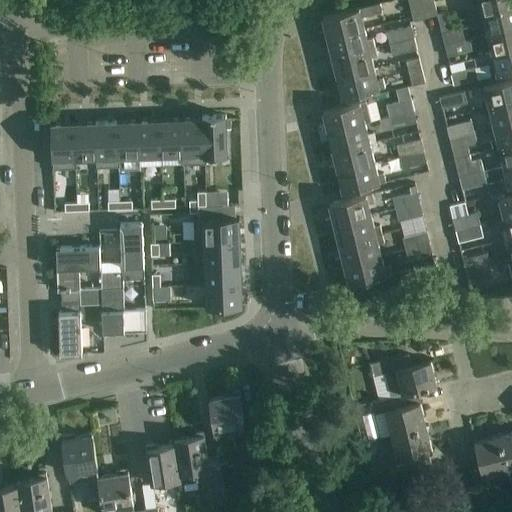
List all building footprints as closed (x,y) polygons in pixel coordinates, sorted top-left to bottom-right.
[(408,0),(413,21),(425,18),(420,0),(408,0)] [(437,15),(433,0),(420,0),(425,18),(437,15)] [(480,3),(482,14),(511,6),(511,0),(472,0),(474,4),(480,3)] [(382,12),(380,3),(322,17),(326,30),(317,33),(319,40),(364,29),(361,17),(382,12)] [(480,26),(482,35),(511,27),(511,6),(482,14),(485,24),(480,26)] [(437,15),(439,24),(448,22),(446,13),(437,15)] [(442,33),(444,44),(469,38),(466,27),(450,31),(448,22),(439,24),(442,33)] [(414,37),(411,26),(386,32),(389,44),(414,37)] [(489,42),(492,54),(511,48),(511,27),(482,35),(484,44),(489,42)] [(332,58),(375,47),(373,39),(367,40),(364,29),(319,40),(320,47),(329,45),(332,58)] [(389,44),(392,56),(417,49),(414,37),(389,44)] [(469,38),(444,44),(447,57),(472,51),(469,38)] [(375,47),(332,58),(335,71),(327,73),(328,80),(374,69),(371,58),(377,56),(375,47)] [(511,48),(492,54),(495,65),(490,67),(492,76),(511,71),(511,48)] [(406,60),(412,85),(425,82),(419,57),(406,60)] [(476,67),(451,73),(454,85),(479,79),(476,67)] [(374,69),(328,80),(330,87),(339,85),(342,99),(385,88),(383,79),(377,80),(374,69)] [(481,98),(483,107),(511,100),(511,79),(484,86),(487,97),(481,98)] [(439,97),(442,109),(467,103),(464,91),(439,97)] [(386,105),(389,116),(414,110),(411,99),(386,105)] [(491,115),(494,126),(511,121),(511,100),(483,107),(485,116),(491,115)] [(317,127),(319,133),(364,122),(370,121),(365,101),(323,111),(326,125),(317,127)] [(414,110),(389,116),(392,129),(416,123),(414,110)] [(205,156),(206,156),(227,155),(226,114),(202,115),(202,118),(203,118),(205,156)] [(161,155),(182,154),(183,154),(182,118),(160,119),(161,155)] [(206,163),(206,156),(205,156),(203,118),(202,118),(182,118),(183,154),(182,154),(182,164),(206,163)] [(140,156),(161,155),(160,119),(139,120),(140,156)] [(139,120),(117,121),(118,157),(119,157),(140,156),(139,120)] [(446,126),(449,137),(475,131),(471,120),(446,126)] [(120,166),(119,157),(118,157),(117,121),(95,122),(97,157),(96,157),(96,167),(120,166)] [(490,139),(493,148),(511,143),(511,121),(494,126),(497,137),(490,139)] [(76,168),(76,158),(75,158),(74,122),(51,123),(53,169),(76,168)] [(76,158),(96,157),(97,157),(95,122),(74,122),(75,158),(76,158)] [(330,139),(333,152),(375,142),(373,132),(366,133),(364,122),(319,133),(321,141),(330,139)] [(475,131),(449,137),(452,150),(478,143),(475,131)] [(396,145),(399,156),(424,151),(421,139),(396,145)] [(326,166),(328,174),(374,163),(371,151),(377,149),(375,142),(333,152),(336,164),(326,166)] [(501,154),(504,166),(511,164),(511,143),(493,148),(495,156),(501,154)] [(424,151),(399,156),(402,169),(426,163),(424,151)] [(456,166),(459,177),(484,171),(481,160),(456,166)] [(374,163),(328,174),(330,181),(340,179),(343,192),(386,182),(383,172),(377,174),(374,163)] [(511,164),(504,166),(506,177),(500,178),(503,189),(511,186),(511,164)] [(484,171),(459,177),(462,190),(487,184),(484,171)] [(206,191),(197,192),(198,206),(206,205),(206,191)] [(393,197),(395,208),(420,202),(417,191),(393,197)] [(324,220),(325,226),(371,214),(368,204),(374,202),(372,193),(329,204),(332,218),(324,220)] [(501,207),(504,219),(511,216),(511,194),(493,200),(495,208),(501,207)] [(151,208),(164,208),(163,201),(163,199),(151,200),(151,201),(151,208)] [(163,201),(164,208),(176,207),(175,199),(163,199),(163,201)] [(132,200),(120,201),(120,202),(120,209),(132,209),(132,202),(132,200)] [(197,200),(189,201),(190,213),(198,212),(197,200)] [(108,210),(120,209),(120,202),(120,201),(108,201),(108,203),(108,210)] [(89,202),(77,203),(77,204),(77,211),(89,210),(89,204),(89,202)] [(420,202),(395,208),(398,221),(423,215),(420,202)] [(65,211),(77,211),(77,204),(77,203),(65,203),(65,205),(65,211)] [(208,206),(198,206),(199,219),(221,218),(220,205),(208,206)] [(452,219),(455,231),(480,225),(477,213),(452,219)] [(336,232),(339,244),(382,233),(380,225),(374,226),(371,214),(325,226),(327,234),(336,232)] [(501,231),(504,241),(511,239),(511,216),(504,219),(506,229),(501,231)] [(205,241),(240,240),(239,217),(221,218),(199,219),(194,219),(195,242),(205,242),(205,241)] [(121,223),(121,235),(122,265),(143,265),(142,222),(121,223)] [(480,225),(455,231),(458,242),(482,236),(480,225)] [(150,231),(151,243),(159,243),(159,230),(150,231)] [(401,237),(405,249),(429,242),(427,231),(401,237)] [(333,260),(335,267),(381,255),(378,244),(384,243),(382,233),(339,244),(342,258),(333,260)] [(205,263),(241,261),(240,240),(205,241),(205,242),(205,263)] [(429,242),(405,249),(408,261),(432,255),(429,242)] [(151,243),(151,255),(159,255),(159,243),(151,243)] [(58,290),(79,290),(79,268),(101,267),(100,246),(56,247),(58,290)] [(462,259),(465,270),(490,264),(487,253),(462,259)] [(381,255),(335,267),(337,274),(346,272),(349,285),(392,274),(389,265),(384,267),(381,255)] [(206,284),(242,283),(241,261),(205,263),(206,284)] [(490,264),(465,270),(468,283),(493,277),(490,264)] [(101,272),(102,288),(123,287),(123,271),(101,272)] [(160,274),(152,274),(152,287),(161,286),(160,274)] [(399,281),(402,293),(413,290),(411,278),(399,281)] [(242,283),(206,284),(207,307),(243,305),(242,283)] [(161,286),(152,287),(153,299),(169,298),(168,286),(161,286)] [(101,289),(102,304),(103,332),(146,330),(145,309),(124,309),(123,287),(102,288),(101,288),(101,289)] [(80,305),(102,304),(101,289),(79,290),(80,305)] [(59,311),(60,354),(82,354),(80,310),(59,311)] [(385,373),(391,399),(418,392),(417,390),(437,386),(430,360),(411,365),(408,354),(370,363),(373,376),(385,373)] [(210,399),(215,433),(245,429),(239,390),(231,391),(232,395),(210,399)] [(386,412),(392,435),(426,427),(418,392),(391,399),(394,410),(386,412)] [(426,427),(392,435),(398,458),(387,461),(390,474),(416,468),(413,456),(432,451),(426,427)] [(174,440),(175,445),(179,474),(180,473),(180,478),(181,484),(197,481),(207,490),(211,489),(208,474),(211,473),(203,430),(195,432),(196,436),(174,440)] [(245,433),(249,463),(261,461),(257,431),(245,433)] [(511,432),(499,435),(508,470),(511,468),(511,432)] [(62,434),(67,473),(69,483),(80,481),(79,471),(97,468),(92,434),(70,438),(69,433),(62,434)] [(508,470),(499,435),(474,441),(481,469),(470,471),(476,498),(490,495),(485,475),(508,470)] [(179,474),(175,445),(153,448),(153,444),(145,445),(151,483),(180,478),(180,473),(179,474)] [(120,473),(98,476),(104,510),(133,506),(127,468),(120,469),(120,473)] [(17,481),(17,486),(21,511),(35,511),(52,510),(46,472),(38,473),(39,478),(17,481)] [(208,474),(211,489),(213,503),(226,501),(221,472),(211,473),(208,474)] [(21,511),(17,486),(0,488),(0,511),(21,511)]
